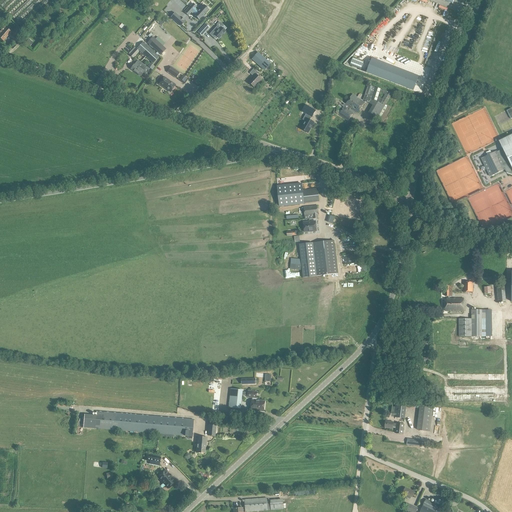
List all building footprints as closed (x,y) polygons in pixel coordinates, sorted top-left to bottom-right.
[(268,13),(271,6),(254,0),(245,0),(244,5),(258,10),(268,13)] [(195,8),(192,6),(186,12),(190,15),(194,10),(197,13),(196,15),(200,19),(205,13),(206,13),(210,8),(205,4),(200,10),(196,7),(195,8)] [(431,19),(427,19),(428,13),(425,13),(425,9),(424,5),(422,11),(418,10),(416,11),(422,12),(423,14),(416,17),(421,18),(421,19),(424,17),(423,22),(419,21),(416,22),(428,24),(426,21),(431,22),(431,19)] [(176,12),(172,16),(182,25),(186,21),(185,20),(186,19),(182,16),(182,17),(176,12)] [(25,23),(22,26),(20,29),(18,26),(12,33),(18,39),(29,26),(25,23)] [(3,25),(0,28),(0,37),(4,41),(11,32),(12,30),(9,28),(8,30),(3,25)] [(208,30),(203,26),(197,32),(202,36),(208,30)] [(213,33),(219,38),(225,31),(219,26),(213,33)] [(340,51),(347,41),(324,26),(317,37),(319,39),(323,42),(322,44),(327,48),(330,44),(340,51)] [(284,31),(274,50),(281,53),(291,35),(284,31)] [(166,49),(153,37),(147,43),(161,55),(166,49)] [(176,50),(180,45),(175,40),(170,45),(176,50)] [(153,63),(159,57),(143,41),(137,48),(153,63)] [(277,93),(301,67),(298,64),(311,49),(305,44),(285,66),(289,69),(272,89),(277,93)] [(131,53),(130,54),(129,55),(132,58),(139,51),(135,48),(135,49),(131,53)] [(323,61),(325,58),(323,56),(319,54),(317,51),(312,49),(309,51),(306,57),(309,60),(307,64),(304,67),(303,69),(308,74),(313,77),(315,75),(321,63),(323,61)] [(271,64),(258,53),(252,59),(265,71),(271,64)] [(372,58),(366,73),(413,91),(419,76),(391,66),(372,58)] [(146,69),(136,61),(130,69),(141,76),(146,69)] [(171,67),(167,72),(175,78),(179,73),(171,67)] [(249,82),(254,87),(261,80),(259,77),(261,75),(254,69),(250,73),(253,76),(251,78),(252,79),(249,82)] [(291,90),(299,95),(308,78),(299,74),(291,90)] [(164,77),(159,84),(170,92),(175,85),(164,77)] [(370,100),(374,87),(368,85),(363,100),(366,102),(365,103),(368,105),(369,102),(373,105),(375,101),(370,100)] [(380,89),(374,87),(370,100),(375,101),(376,101),(380,89)] [(388,92),(380,104),(384,106),(393,93),(388,92)] [(352,94),(344,106),(338,114),(348,121),(353,113),(349,110),(350,108),(358,113),(364,102),(357,98),(358,97),(352,94)] [(375,101),(373,105),(368,113),(377,118),(384,106),(380,104),(376,101),(375,101)] [(312,126),(312,125),(305,121),(299,132),(306,136),(308,133),(312,126)] [(497,151),(487,156),(481,159),(489,177),(505,170),(507,173),(511,175),(511,134),(499,141),(503,149),(497,152),(497,151)] [(302,184),(277,187),(278,196),(288,195),(289,206),(304,204),(302,184)] [(288,195),(278,196),(279,207),(289,206),(288,195)] [(303,207),(305,217),(312,216),(313,219),(319,218),(318,215),(319,215),(317,206),(303,207)] [(315,221),(304,222),(304,232),(316,231),(315,221)] [(338,273),(334,241),(312,243),(316,270),(317,276),(338,273)] [(316,270),(312,243),(299,245),(303,278),(317,276),(316,270)] [(463,283),(463,292),(473,292),(473,283),(463,283)] [(463,298),(445,298),(445,311),(463,311),(463,298)] [(480,318),(480,309),(470,309),(470,318),(458,318),(458,336),(484,336),(484,318),(480,318)] [(243,390),(233,389),(231,408),(235,408),(236,402),(239,403),(240,397),(242,397),(242,395),(248,395),(248,397),(254,398),(253,400),(251,400),(250,410),(264,411),(265,401),(256,400),(257,392),(249,391),(248,393),(242,393),(243,390)] [(396,402),(394,416),(394,417),(404,419),(406,403),(396,402)] [(193,419),(97,411),(96,420),(95,428),(192,437),(193,419)] [(84,419),(83,428),(95,428),(96,420),(84,419)] [(404,425),(393,424),(393,422),(385,421),(385,428),(393,429),(393,428),(396,428),(395,433),(403,434),(404,425)] [(430,423),(418,422),(417,430),(429,431),(430,423)] [(215,436),(216,425),(208,424),(207,436),(215,436)] [(206,449),(207,438),(198,437),(196,452),(205,453),(205,449),(206,449)] [(165,470),(157,478),(167,488),(175,481),(165,470)] [(158,484),(155,487),(160,493),(164,490),(162,488),(160,486),(158,484)] [(405,488),(404,488),(403,488),(400,495),(403,496),(402,499),(408,502),(410,499),(411,500),(413,497),(415,492),(405,488)] [(252,511),(268,511),(267,501),(267,498),(244,500),(245,511),(252,511)]
